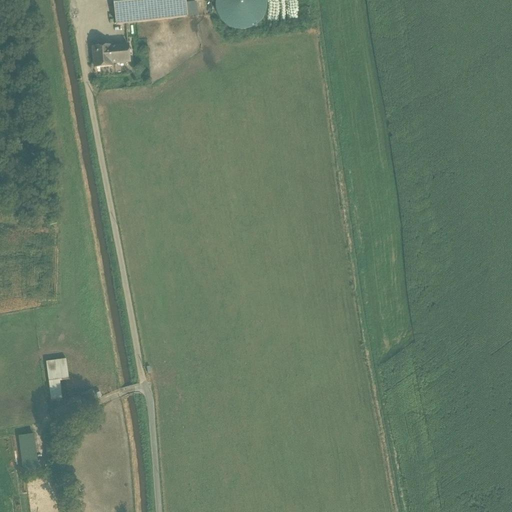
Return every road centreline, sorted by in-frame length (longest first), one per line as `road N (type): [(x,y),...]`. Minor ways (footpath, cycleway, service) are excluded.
road 1 (track): [(144,386),(80,50),(97,9)]
road 2 (track): [(144,386),(66,415),(54,431),(65,511)]
road 3 (unclassified): [(158,511),(144,386)]
